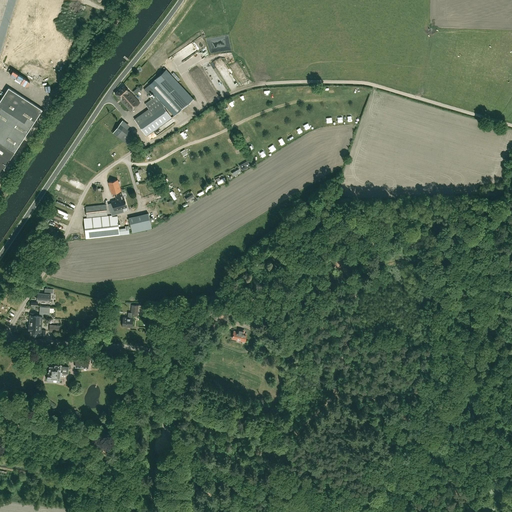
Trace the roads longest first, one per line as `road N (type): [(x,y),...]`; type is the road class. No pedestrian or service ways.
road 1 (unclassified): [(4,339),(94,179),(236,90),(361,83),(511,125)]
road 2 (tertiary): [(318,511),(174,446),(157,361),(146,352),(4,339)]
road 3 (unclassified): [(0,254),(179,0)]
road 4 (track): [(384,511),(484,331)]
road 5 (track): [(375,265),(400,252),(407,263),(459,284),(484,331)]
road 6 (track): [(270,489),(289,438),(327,404),(334,380)]
road 7 (track): [(375,265),(354,300),(334,380)]
